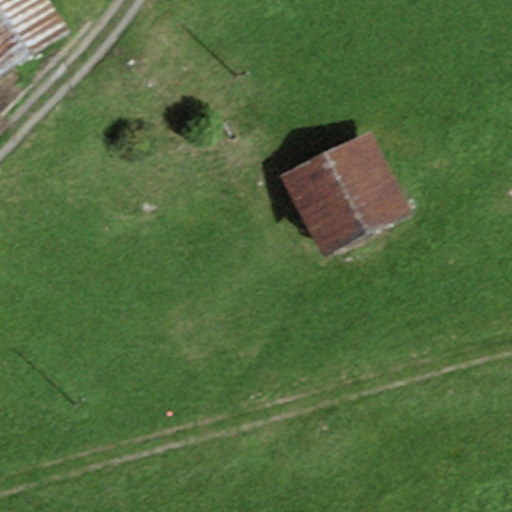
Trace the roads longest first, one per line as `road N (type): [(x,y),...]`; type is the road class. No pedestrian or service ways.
road 1 (track): [(0,497),(511,359)]
road 2 (track): [(0,169),(153,0)]
